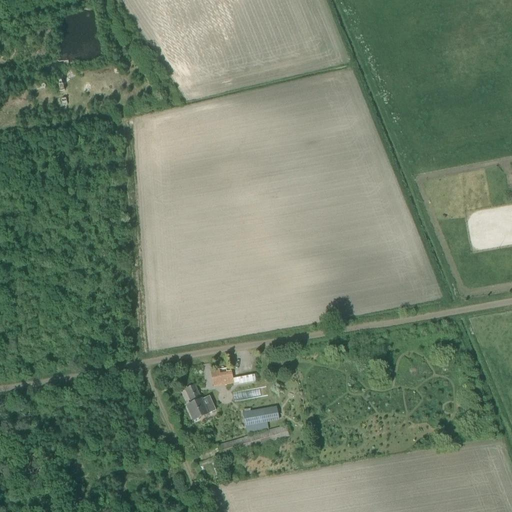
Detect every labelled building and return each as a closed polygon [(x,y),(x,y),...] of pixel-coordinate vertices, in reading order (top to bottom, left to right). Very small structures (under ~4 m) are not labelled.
[(218,369),(210,371),(214,388),(233,384),(232,380),(231,372),(219,374),(218,369)] [(187,406),(194,421),(216,411),(210,396),(201,401),(201,400),(194,386),(186,390),(192,404),(187,406)] [(243,411),(247,434),(268,430),(267,423),(279,421),(276,407),(251,412),(250,409),(243,411)] [(217,446),(220,456),(289,436),(286,426),(217,446)] [(113,488),(102,494),(103,495),(106,501),(116,495),(113,489),(113,488)]
